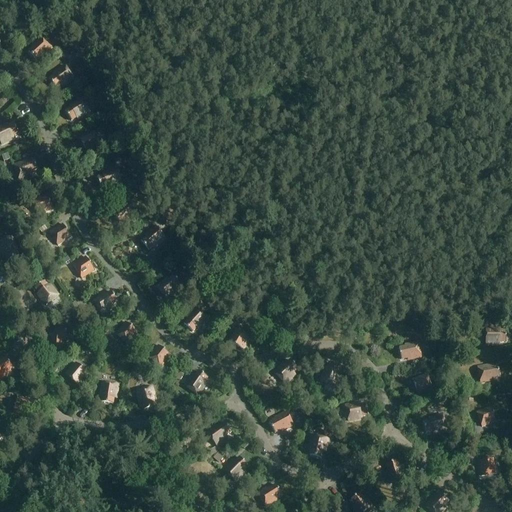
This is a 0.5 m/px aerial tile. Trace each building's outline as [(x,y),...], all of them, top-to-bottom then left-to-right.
[(46,55),(52,49),(42,37),(32,46),(33,48),(28,52),(36,61),(44,53),(46,55)] [(64,51),(60,46),(55,50),(60,55),(64,51)] [(66,84),(73,79),(65,66),(53,74),(54,76),(49,79),(56,89),(65,83),(66,84)] [(82,117),(89,112),(81,99),(70,106),(71,108),(65,111),(71,121),(80,115),(82,117)] [(101,113),(92,118),(95,123),(104,117),(101,113)] [(18,134),(13,124),(4,129),(3,127),(0,128),(0,142),(1,145),(13,139),(13,137),(18,134)] [(87,154),(101,147),(94,133),(80,139),(87,154)] [(38,172),(34,161),(23,165),(23,163),(14,166),(19,181),(32,176),(31,174),(38,172)] [(108,188),(121,184),(115,169),(107,172),(107,174),(97,178),(101,189),(107,187),(108,188)] [(38,216),(52,211),(47,196),(33,201),(38,216)] [(121,225),(134,217),(125,204),(112,212),(121,225)] [(57,246),(71,238),(63,225),(49,233),(57,246)] [(158,245),(165,240),(155,228),(145,236),(146,238),(141,242),(148,251),(157,244),(158,245)] [(18,256),(13,246),(15,246),(11,237),(0,242),(0,249),(3,256),(5,255),(8,261),(18,256)] [(82,279),(94,270),(86,258),(73,266),(82,279)] [(181,285),(173,276),(165,283),(163,282),(157,288),(166,300),(177,291),(176,289),(181,285)] [(48,287),(44,282),(35,289),(42,297),(40,299),(46,306),(58,296),(49,285),(48,287)] [(190,282),(185,287),(189,292),(194,287),(190,282)] [(117,302),(111,292),(102,298),(100,297),(93,302),(101,315),(113,307),(112,306),(117,302)] [(201,326),(207,319),(196,309),(187,319),(188,320),(184,325),(192,333),(200,325),(201,326)] [(61,321),(64,325),(70,320),(67,316),(61,321)] [(128,344),(137,332),(125,323),(116,335),(128,344)] [(57,348),(70,340),(62,327),(49,335),(57,348)] [(242,350),(250,337),(237,329),(229,342),(242,350)] [(506,343),(506,332),(495,331),(495,329),(486,329),(486,345),(499,345),(499,343),(506,343)] [(421,358),(418,343),(405,346),(405,348),(399,349),(401,360),(412,358),(412,360),(421,358)] [(161,368),(170,356),(158,346),(148,358),(161,368)] [(7,372),(12,368),(6,359),(0,362),(0,379),(8,374),(7,372)] [(298,369),(290,361),(282,368),(281,367),(274,373),(284,385),(294,375),(293,374),(298,369)] [(77,385),(88,373),(76,363),(66,375),(77,385)] [(59,367),(55,364),(50,370),(54,373),(59,367)] [(338,374),(340,367),(329,364),(325,374),(323,373),(321,382),(335,387),(340,374),(338,374)] [(499,378),(497,367),(486,369),(486,367),(477,368),(480,384),(493,381),(493,379),(499,378)] [(204,384),(207,378),(198,372),(192,381),(190,380),(185,387),(198,396),(205,385),(204,384)] [(175,379),(179,382),(183,376),(179,373),(175,379)] [(417,395),(432,390),(427,375),(412,380),(417,395)] [(116,394),(118,385),(102,383),(100,396),(102,397),(101,403),(113,405),(114,394),(116,394)] [(144,411),(155,407),(152,397),(154,396),(151,388),(136,392),(140,405),(142,404),(144,411)] [(33,416),(36,405),(26,402),(26,400),(18,398),(13,412),(26,416),(27,415),(33,416)] [(367,416),(365,405),(354,407),(354,405),(345,407),(348,422),(361,419),(361,417),(367,416)] [(482,428),(496,422),(491,408),(476,413),(482,428)] [(285,430),(293,426),(286,413),(274,419),(275,421),(269,424),(275,434),(284,429),(285,430)] [(437,433),(446,431),(442,416),(429,419),(430,421),(423,423),(426,434),(437,431),(437,433)] [(226,437),(231,433),(224,423),(215,430),(214,428),(207,433),(216,446),(227,438),(226,437)] [(325,449),(328,440),(313,436),(309,449),(311,450),(310,456),(321,459),(323,448),(325,449)] [(222,458),(217,453),(212,459),(217,463),(222,458)] [(421,457),(416,461),(421,467),(426,463),(421,457)] [(243,471),(247,466),(239,458),(231,466),(230,465),(224,471),(235,482),(244,472),(243,471)] [(481,477),(497,474),(494,459),(479,461),(481,477)] [(399,468),(397,462),(386,465),(389,476),(387,476),(390,485),(405,480),(401,467),(399,468)] [(276,499),(281,495),(275,486),(266,492),(265,490),(257,495),(265,508),(277,501),(276,499)] [(363,499),(359,494),(350,501),(357,510),(355,511),(369,511),(373,509),(365,498),(363,499)] [(444,507),(449,502),(440,494),(433,502),(431,501),(425,507),(429,511),(441,511),(446,508),(444,507)]
